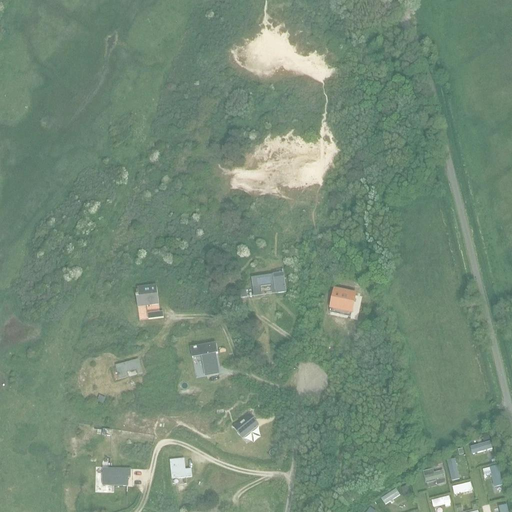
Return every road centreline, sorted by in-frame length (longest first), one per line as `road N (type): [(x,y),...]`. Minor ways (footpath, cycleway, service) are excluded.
road 1 (unclassified): [(511,415),(431,87),(403,20)]
road 2 (unclassified): [(286,511),(310,379)]
